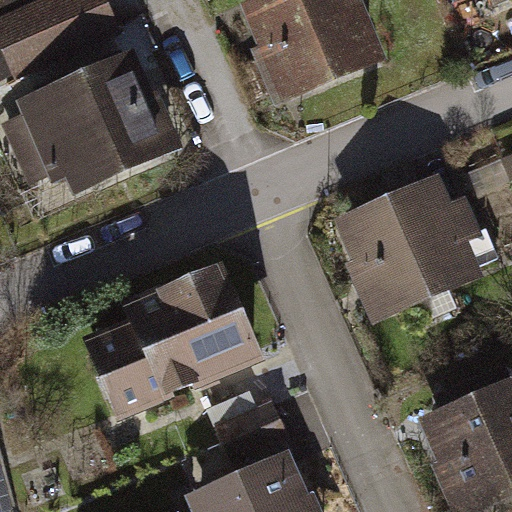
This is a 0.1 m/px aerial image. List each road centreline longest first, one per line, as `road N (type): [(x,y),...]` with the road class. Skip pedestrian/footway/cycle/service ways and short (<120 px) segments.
road 1 (residential): [(389,511),(246,192)]
road 2 (residential): [(511,80),(246,192)]
road 3 (residential): [(246,192),(0,290)]
road 4 (residential): [(246,192),(165,0)]
